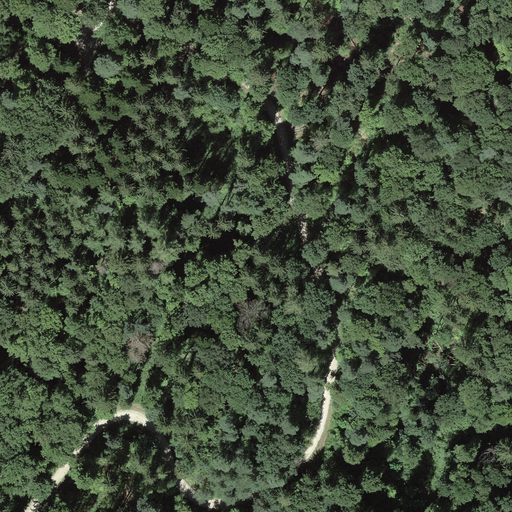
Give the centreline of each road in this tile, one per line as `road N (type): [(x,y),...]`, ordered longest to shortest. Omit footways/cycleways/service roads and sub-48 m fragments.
road 1 (track): [(98,20),(149,31),(268,101),(298,221),(332,309),(325,407),(300,461),(230,504),(204,501),(178,484)]
road 2 (track): [(178,484),(154,427),(124,413),(88,434),(28,511)]
road 3 (track): [(98,20),(43,154),(0,209)]
